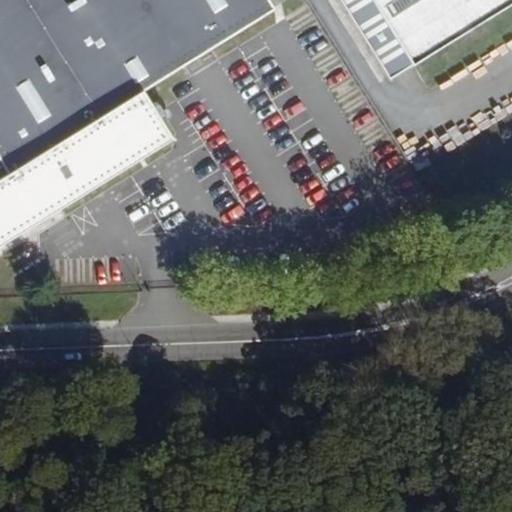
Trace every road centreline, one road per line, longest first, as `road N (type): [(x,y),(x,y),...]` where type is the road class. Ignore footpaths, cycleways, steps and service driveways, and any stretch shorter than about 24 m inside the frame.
road 1 (tertiary): [(511,274),(435,314),(315,335),(0,348)]
road 2 (unknown): [(311,229),(365,210),(376,176),(281,34)]
road 3 (unknown): [(212,72),(311,229)]
road 4 (unknown): [(159,252),(311,229)]
